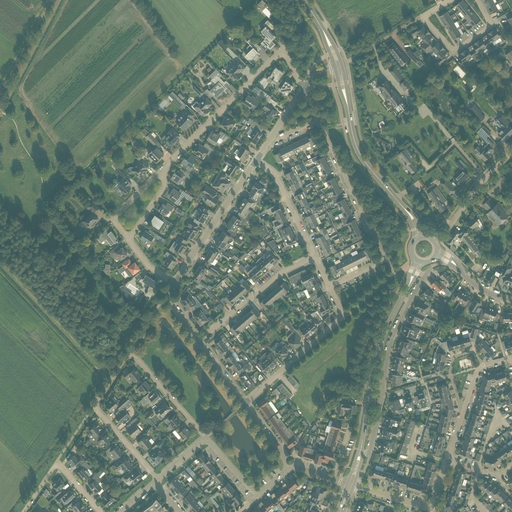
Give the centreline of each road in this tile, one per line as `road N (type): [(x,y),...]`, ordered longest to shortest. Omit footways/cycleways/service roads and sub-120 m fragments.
road 1 (residential): [(329,286),(379,262),(382,252),(318,120)]
road 2 (residential): [(159,171),(273,57),(286,57),(302,90)]
road 3 (residential): [(244,403),(342,317),(329,286)]
road 4 (residential): [(158,479),(93,405),(127,356)]
road 5 (secondary): [(399,203),(355,144),(339,68)]
road 6 (residential): [(173,284),(256,160)]
road 7 (residential): [(198,340),(282,271),(314,256)]
